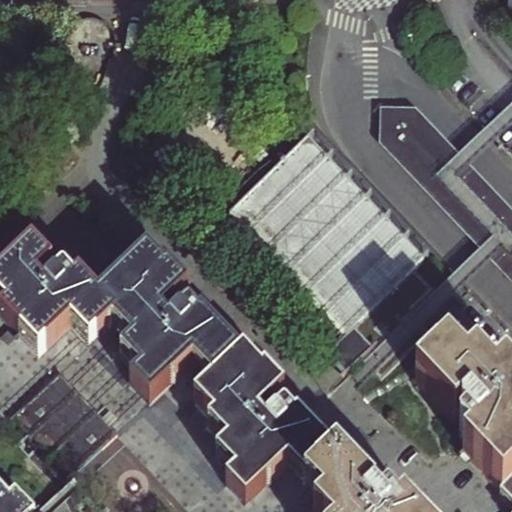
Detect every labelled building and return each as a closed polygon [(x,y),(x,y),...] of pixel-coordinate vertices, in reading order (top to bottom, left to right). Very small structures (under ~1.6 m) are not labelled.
[(511,213),(413,111),(379,111),(378,145),(511,285),(511,213)] [(428,266),(315,146),(222,232),(337,353),(361,330),(380,350),(365,364),(383,384),(432,337),(413,317),(454,278),(435,258),(428,266)] [(175,329),(167,320),(192,296),(173,276),(167,281),(148,262),(104,304),(85,283),(80,288),(71,278),(68,278),(51,294),(43,285),(57,272),(38,251),(0,286),(0,291),(16,309),(8,317),(18,328),(26,337),(33,331),(54,352),(84,323),(103,343),(118,329),(155,369),(136,388),(155,408),(197,368),(206,378),(216,389),(200,404),(219,425),(213,430),(232,451),(222,461),(241,481),(231,490),(250,509),(293,469),(301,477),(313,490),(310,493),(327,511),(396,511),(393,509),(390,510),(387,511),(382,511),(381,510),(378,510),(375,511),(369,511),(379,503),(365,489),(329,450),(321,442),(318,444),(300,425),(293,418),(286,416),(271,431),(263,422),(288,397),(269,377),(267,380),(248,359),(245,362),(234,350),(225,341),(223,344),(202,322),(193,312),(175,329)] [(511,381),(510,379),(499,388),(479,369),(459,387),(440,367),(420,387),(458,427),(471,414),(474,417),(463,427),(469,433),(463,439),(464,442),(473,452),(468,456),(479,467),(506,496),(504,498),(511,505),(511,381)] [(124,439),(68,380),(23,423),(79,482),(124,439)] [(0,511),(23,511),(0,487),(0,511)]
